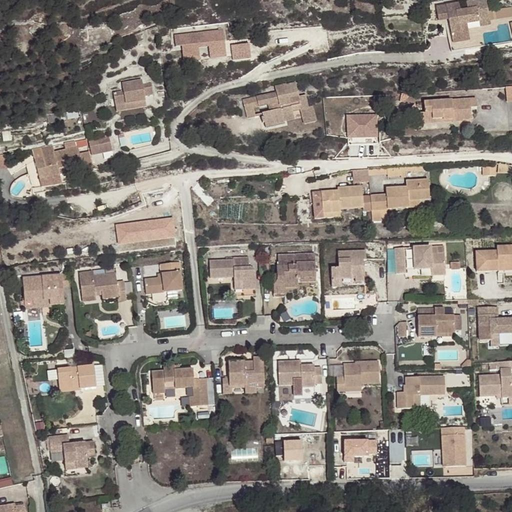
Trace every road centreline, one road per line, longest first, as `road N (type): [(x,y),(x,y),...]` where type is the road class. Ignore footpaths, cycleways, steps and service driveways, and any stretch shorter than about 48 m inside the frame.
road 1 (unclassified): [(388,340),(131,351),(121,365),(126,465),(143,511)]
road 2 (unclassified): [(155,511),(234,492),(511,486)]
road 3 (residential): [(331,167),(184,147),(174,133),(182,111),(224,83),(253,77)]
road 4 (residential): [(331,167),(183,178),(67,199)]
road 5 (residential): [(253,77),(362,57),(441,59)]
road 6 (residential): [(511,156),(331,167)]
road 7 (residential): [(253,77),(314,39),(266,41)]
